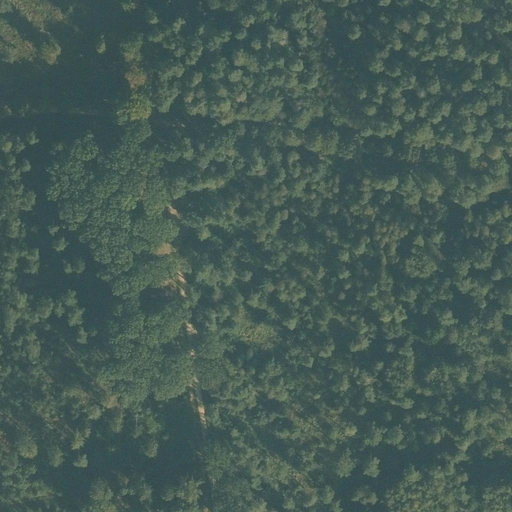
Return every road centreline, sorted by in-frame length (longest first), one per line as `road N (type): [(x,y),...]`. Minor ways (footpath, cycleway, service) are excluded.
road 1 (track): [(511,171),(157,121)]
road 2 (track): [(157,121),(208,471)]
road 3 (track): [(208,471),(0,501)]
road 4 (track): [(157,121),(55,106),(0,113)]
road 5 (track): [(157,121),(140,0)]
